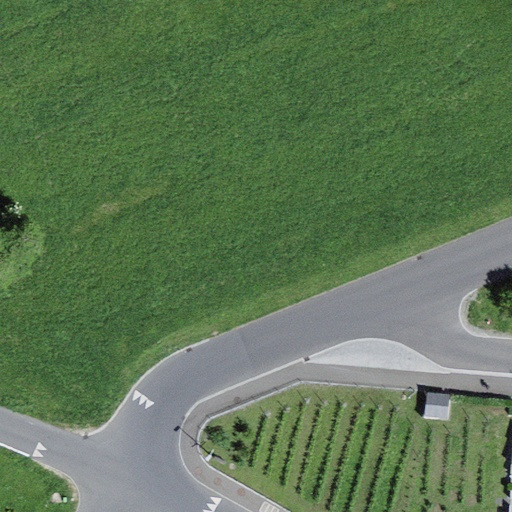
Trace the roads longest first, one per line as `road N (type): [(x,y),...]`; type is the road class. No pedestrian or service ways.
road 1 (unclassified): [(129,483),(170,394),(511,253)]
road 2 (residential): [(129,483),(0,434)]
